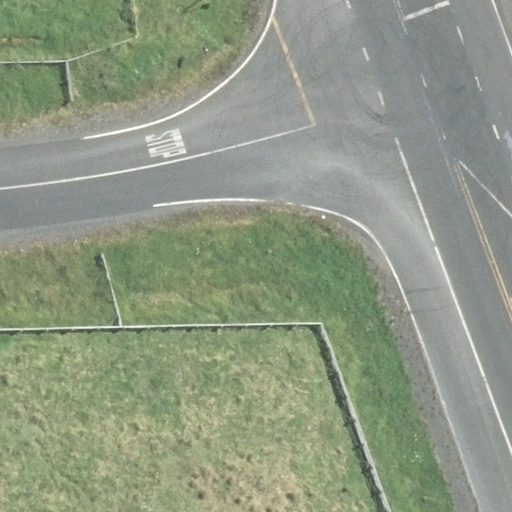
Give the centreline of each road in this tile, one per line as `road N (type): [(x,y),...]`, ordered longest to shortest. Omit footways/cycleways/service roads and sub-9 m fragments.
road 1 (residential): [(466,42),(174,130),(0,156)]
road 2 (secondary): [(511,169),(466,42)]
